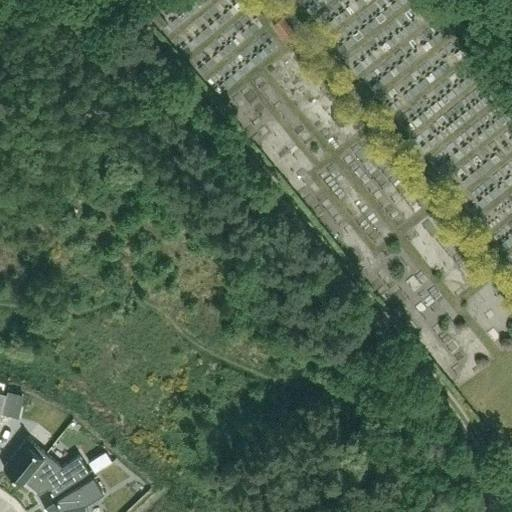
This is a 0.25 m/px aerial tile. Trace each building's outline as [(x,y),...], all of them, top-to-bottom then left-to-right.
[(161,30),(168,24),(158,13),(151,18),(161,30)] [(286,41),(295,33),(296,33),(282,17),(272,25),(286,41)] [(3,466),(22,482),(47,452),(27,437),(3,466)] [(62,465),(47,452),(22,482),(23,482),(25,479),(40,491),(37,493),(38,494),(43,501),(52,495),(90,470),(79,454),(62,465)] [(88,511),(87,503),(104,493),(94,477),(55,499),(46,505),(49,511),(88,511)]
